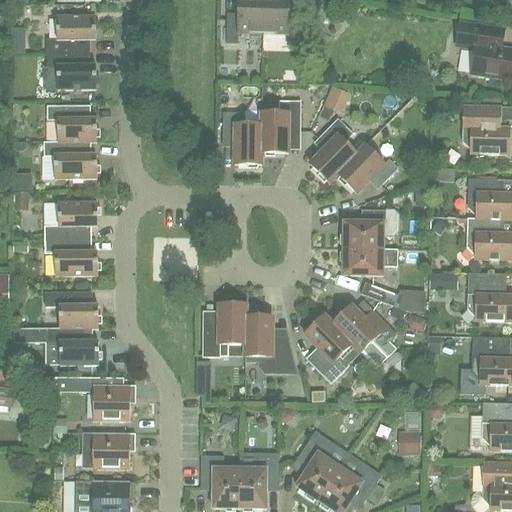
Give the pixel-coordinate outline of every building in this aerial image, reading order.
[(263,35),(264,0),(239,0),(239,21),(227,21),(226,46),(238,46),(239,34),(263,35)] [(289,0),(264,0),(263,35),(288,36),(287,48),(299,48),(300,23),(289,23),(289,0)] [(47,56),(90,55),(90,43),(96,43),(96,19),(57,19),(57,42),(47,42),(47,56)] [(511,82),(511,51),(503,50),(506,32),(460,25),(457,48),(475,51),(471,76),(511,82)] [(13,45),(13,55),(26,55),(26,45),(13,45)] [(90,55),(47,56),(47,70),(57,70),(58,92),(97,92),(96,68),(90,68),(90,55)] [(262,115),(261,127),(262,127),(262,155),(288,156),(289,134),(301,134),(301,104),(279,103),(279,115),(262,115)] [(335,112),(324,107),(318,118),(328,123),(335,112)] [(91,145),(97,145),(97,121),(91,121),(91,108),(47,108),(47,123),(58,123),(58,144),(58,145),(91,145)] [(511,130),(505,130),(500,130),(501,109),(463,108),(462,144),(470,152),(470,156),(510,157),(511,130)] [(262,127),(261,127),(245,127),(245,115),(223,115),(223,145),(235,145),(235,167),(262,167),(262,155),(262,127)] [(310,167),(329,186),(338,177),(337,177),(357,157),(345,145),(353,136),(338,121),(317,143),(326,151),(310,167)] [(58,144),(44,144),(44,159),(55,159),(55,182),(97,181),(97,157),(91,157),(91,145),(58,145),(58,144)] [(337,177),(338,177),(357,196),(372,180),(381,189),(398,171),(389,162),(384,167),(365,148),(357,157),(337,177)] [(14,175),(14,192),(33,192),(33,175),(14,175)] [(498,223),(511,223),(511,195),(498,195),(499,182),(469,182),(468,210),(476,218),(476,221),(476,222),(498,222),(498,223)] [(45,242),(92,242),(92,229),(98,229),(97,205),(59,206),(59,229),(45,229),(45,242)] [(394,213),(366,213),(366,225),(344,224),(344,251),(384,252),(384,237),(394,237),(398,233),(398,217),(394,213)] [(511,236),(497,236),(498,223),(498,222),(476,222),(476,221),(468,221),(467,250),(475,258),(475,262),(511,263),(511,236)] [(92,242),(45,242),(45,256),(55,256),(56,279),(98,278),(98,254),(92,254),(92,242)] [(384,252),(344,251),(343,278),(383,278),(383,269),(398,269),(398,252),(384,252)] [(430,292),(441,292),(441,275),(430,275),(430,292)] [(506,277),(468,276),(467,311),(475,320),(475,324),(511,324),(511,297),(506,297),(506,277)] [(0,301),(10,302),(10,277),(0,277),(0,301)] [(361,297),(394,308),(398,297),(365,285),(361,297)] [(93,332),(99,332),(98,308),(92,308),(92,294),(45,295),(45,309),(59,309),(60,331),(93,331),(93,332)] [(219,329),(203,329),(203,360),(220,360),(220,359),(228,359),(229,347),(245,347),(246,347),(246,319),(247,314),(247,307),(219,307),(219,329)] [(363,319),(355,311),(352,308),(333,327),(352,347),(361,356),(361,355),(377,371),(397,352),(390,344),(397,337),(373,313),(363,319)] [(257,314),(247,314),(246,319),(246,347),(245,347),(246,364),(259,364),(259,369),(265,376),(289,376),(289,371),(296,371),(289,342),(279,342),(279,338),(276,335),(273,335),(273,319),(263,319),(257,314)] [(333,327),(325,318),(305,337),(321,353),(309,364),(331,387),(349,369),(340,359),(352,347),(333,327)] [(60,331),(14,331),(14,346),(60,345),(60,368),(99,368),(99,344),(93,344),(93,332),(93,331),(60,331)] [(511,340),(473,339),(471,375),(479,383),(479,387),(511,388),(511,361),(510,361),(511,340)] [(124,388),(124,380),(56,380),(56,395),(93,395),(93,423),(130,423),(131,402),(136,402),(136,388),(124,388)] [(13,387),(1,385),(0,385),(0,406),(10,408),(13,387)] [(325,394),(311,394),(312,405),(325,404),(325,394)] [(511,405),(483,405),(482,441),(490,449),(490,454),(511,454),(511,405)] [(59,422),(59,435),(73,435),(73,422),(59,422)] [(404,434),(404,458),(421,458),(421,434),(404,434)] [(135,450),(135,436),(83,436),(83,456),(93,456),(93,471),(130,472),(130,450),(135,450)] [(296,463),(308,470),(296,489),(318,503),(341,470),(326,461),(333,450),(313,437),(296,463)] [(240,511),(240,471),(223,471),(223,459),(201,459),(201,489),(213,489),(213,511),(240,511)] [(240,471),(240,511),(266,511),(267,489),(279,489),(279,459),(257,459),(257,471),(240,471)] [(511,511),(511,465),(483,465),(482,494),(477,494),(474,497),(472,501),(472,505),(473,509),(475,511),(488,511),(490,511),(489,511),(511,511)] [(341,470),(318,503),(331,511),(344,511),(353,500),(363,506),(367,500),(376,487),(380,481),(362,469),(355,479),(341,470)] [(135,498),(135,484),(75,483),(75,511),(129,511),(130,498),(135,498)] [(376,487),(367,500),(377,506),(385,494),(376,487)]
